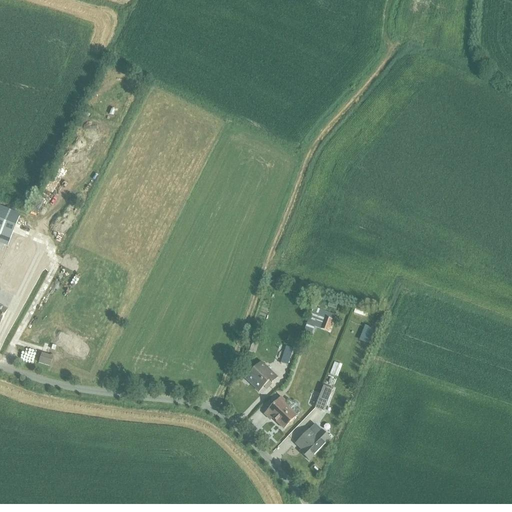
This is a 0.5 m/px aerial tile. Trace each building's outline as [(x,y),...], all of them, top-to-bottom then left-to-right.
[(95,103),(101,101),(97,94),(92,97),(95,103)] [(69,175),(79,151),(73,148),(62,172),(69,175)] [(0,206),(0,243),(8,247),(21,215),(0,206)] [(17,258),(28,241),(18,235),(8,252),(17,258)] [(52,238),(49,246),(55,248),(58,239),(52,238)] [(50,261),(56,252),(47,246),(41,254),(50,261)] [(7,254),(2,264),(12,270),(18,260),(7,254)] [(313,307),(302,337),(310,339),(314,327),(328,332),(335,316),(313,307)] [(349,353),(363,319),(355,316),(341,350),(349,353)] [(250,337),(246,352),(253,354),(257,340),(250,337)] [(286,346),(280,363),(287,366),(293,349),(286,346)] [(42,354),(38,364),(50,367),(53,357),(42,354)] [(269,381),(272,384),(278,378),(262,362),(248,377),(253,382),(251,384),(259,391),(258,392),(259,392),(264,387),(269,381)] [(334,363),(330,374),(335,376),(340,365),(334,363)] [(269,381),(264,387),(267,390),(272,385),(272,384),(269,381)] [(323,386),(314,408),(324,412),(332,390),(323,386)] [(282,397),(264,415),(270,420),(272,418),(284,429),(301,411),(297,407),(298,406),(298,404),(296,401),(294,401),(292,403),(289,399),(286,401),(282,397)] [(315,424),(296,444),(305,452),(302,454),(309,461),(331,439),(315,424)]
